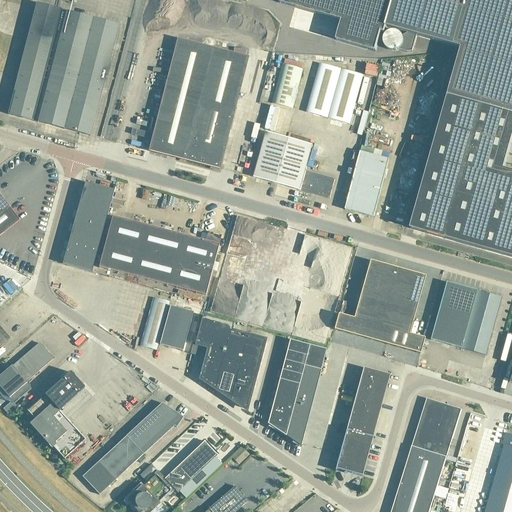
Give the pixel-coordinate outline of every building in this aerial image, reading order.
[(393,1),(393,0),(279,0),(279,3),(341,20),(335,40),(375,51),(381,32),(384,33),(386,26),(393,1)] [(511,171),(504,169),(511,140),(511,0),(393,0),(393,1),(386,26),(407,32),(402,36),(384,43),(398,49),(405,51),(412,51),(416,35),(461,48),(448,96),(410,229),(511,257),(511,171)] [(8,114),(91,135),(119,25),(36,4),(8,114)] [(289,27),(293,14),(275,9),(271,22),(289,27)] [(219,168),(248,57),(178,39),(149,150),(219,168)] [(270,56),(267,70),(275,71),(278,57),(270,56)] [(264,127),(286,132),(302,69),(280,63),(264,127)] [(306,112),(328,118),(341,70),(320,64),(306,112)] [(110,108),(123,109),(128,72),(115,70),(110,108)] [(341,70),(328,118),(349,124),(363,76),(341,70)] [(117,127),(117,118),(106,117),(105,126),(117,127)] [(253,177),(329,198),(334,179),(305,171),(312,145),(266,132),(253,177)] [(360,151),(344,209),(374,217),(389,159),(360,151)] [(240,163),(238,171),(249,173),(251,166),(240,163)] [(76,211),(106,218),(113,190),(84,182),(76,211)] [(0,195),(0,235),(19,220),(9,208),(0,195)] [(73,224),(102,232),(106,218),(76,211),(73,224)] [(207,234),(205,241),(112,216),(98,268),(205,296),(221,235),(210,232),(207,234)] [(98,245),(102,232),(73,224),(69,238),(95,244),(98,245)] [(95,244),(69,238),(65,251),(94,259),(98,245),(95,244)] [(91,271),(94,259),(65,251),(62,263),(91,271)] [(370,260),(361,292),(375,296),(384,264),(370,260)] [(384,264),(375,296),(389,299),(398,268),(384,264)] [(398,268),(389,299),(403,303),(412,272),(398,268)] [(412,272),(403,303),(416,307),(425,276),(412,272)] [(53,277),(52,284),(85,289),(86,281),(53,277)] [(452,346),(468,288),(446,282),(430,340),(452,346)] [(6,290),(10,297),(16,294),(11,287),(6,290)] [(468,288),(452,346),(462,349),(485,356),(501,298),(468,288)] [(361,292),(353,318),(363,320),(381,325),(382,326),(389,299),(375,296),(361,292)] [(143,312),(146,299),(119,293),(115,313),(140,318),(141,312),(143,312)] [(140,346),(155,350),(167,301),(152,297),(140,346)] [(389,299),(382,326),(390,328),(399,331),(409,333),(416,307),(403,303),(389,299)] [(168,306),(159,344),(182,350),(192,311),(168,306)] [(244,306),(242,319),(261,323),(263,309),(244,306)] [(269,326),(284,330),(286,324),(280,322),(282,316),(273,313),(269,326)] [(338,314),(334,329),(358,336),(363,320),(353,318),(338,314)] [(112,328),(128,333),(131,324),(133,325),(134,321),(126,319),(115,316),(112,328)] [(228,341),(233,324),(202,316),(197,334),(211,337),(201,378),(245,409),(264,340),(247,335),(244,345),(228,341)] [(363,320),(358,336),(377,341),(381,325),(363,320)] [(381,325),(377,341),(386,344),(390,328),(382,326),(381,325)] [(0,347),(10,339),(0,327),(0,347)] [(390,328),(386,344),(395,347),(399,331),(390,328)] [(399,331),(395,347),(405,349),(409,333),(399,331)] [(409,333),(405,349),(419,353),(424,338),(409,333)] [(289,340),(287,349),(307,354),(309,345),(289,340)] [(52,359),(39,343),(0,376),(0,387),(8,397),(52,359)] [(307,354),(304,364),(304,366),(320,370),(326,349),(309,345),(307,354)] [(304,364),(307,354),(287,349),(284,359),(304,364)] [(330,357),(329,374),(338,374),(339,357),(330,357)] [(304,366),(304,364),(284,359),(282,368),(302,374),(304,366)] [(326,425),(344,429),(361,367),(343,362),(326,425)] [(302,374),(301,376),(318,380),(320,370),(304,366),(302,374)] [(299,383),(302,374),(282,368),(279,378),(299,383)] [(346,430),(334,470),(335,471),(336,469),(344,471),(343,472),(345,473),(353,475),(353,474),(362,476),(372,438),(374,438),(374,437),(372,437),(389,375),(363,368),(346,430)] [(53,417),(84,388),(70,372),(28,410),(27,410),(26,411),(40,427),(53,417)] [(299,383),(298,390),(314,394),(318,380),(301,376),(299,383)] [(279,378),(277,388),(297,393),(299,383),(279,378)] [(294,403),(297,393),(277,388),(274,397),(294,403)] [(294,403),(294,404),(310,408),(314,394),(298,390),(297,393),(294,403)] [(294,403),(274,397),(271,407),(292,412),(294,403)] [(430,511),(461,409),(427,398),(392,511),(430,511)] [(161,403),(98,462),(82,477),(100,495),(137,460),(140,463),(145,458),(142,455),(174,425),(177,427),(183,418),(161,403)] [(294,404),(292,412),(308,417),(310,408),(294,404)] [(292,412),(271,407),(267,423),(267,424),(285,436),(292,412)] [(292,412),(285,436),(301,447),(301,446),(308,417),(292,412)] [(90,413),(85,417),(102,433),(106,429),(90,413)] [(53,417),(40,427),(37,430),(64,460),(65,459),(64,459),(85,440),(85,439),(78,445),(53,417)] [(511,511),(511,435),(505,434),(501,445),(504,446),(484,511),(511,511)] [(143,474),(148,479),(125,501),(135,511),(151,511),(174,491),(177,494),(217,456),(204,442),(165,479),(152,466),(143,474)] [(235,511),(248,502),(235,487),(205,511),(235,511)]
